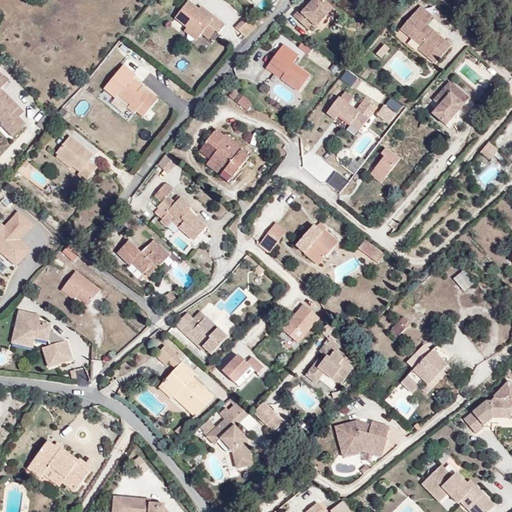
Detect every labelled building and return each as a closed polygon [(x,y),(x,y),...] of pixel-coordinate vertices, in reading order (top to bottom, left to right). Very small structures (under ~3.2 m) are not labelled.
[(219,21),(194,1),(192,4),(187,0),(176,0),(166,13),(180,25),(177,28),(186,36),(193,28),(199,22),(205,27),(210,31),(219,21)] [(316,25),(332,8),(323,0),(312,0),(302,12),(301,12),(313,23),(316,25)] [(433,17),(420,6),(400,28),(421,46),(418,48),(435,63),(451,46),(426,25),(433,17)] [(313,23),(301,12),(302,12),(299,9),(293,15),(307,29),(313,23)] [(245,37),(256,25),(245,15),(234,26),(245,37)] [(199,33),(205,27),(199,22),(193,28),(199,33)] [(309,55),(313,49),(303,42),(299,48),(309,55)] [(297,92),(309,76),(292,64),(298,55),(282,44),(268,64),(283,74),(279,80),(297,92)] [(385,45),(376,54),(381,58),(389,49),(385,45)] [(283,74),(268,64),(264,69),(279,80),(283,74)] [(134,109),(150,88),(142,81),(140,84),(133,78),(134,76),(125,69),(123,72),(121,70),(108,86),(120,96),(117,99),(125,106),(127,103),(134,109)] [(18,107),(0,89),(0,87),(7,81),(0,74),(0,120),(1,122),(0,122),(13,136),(25,124),(12,112),(18,107)] [(345,80),(338,89),(346,96),(354,87),(345,80)] [(434,100),(440,105),(451,92),(464,104),(470,97),(450,80),(434,100)] [(120,96),(108,86),(105,89),(117,99),(120,96)] [(237,103),(243,95),(234,87),(227,96),(237,103)] [(359,99),(363,94),(358,89),(353,94),(359,99)] [(440,105),(433,113),(446,125),(464,104),(451,92),(440,105)] [(248,111),(255,103),(243,95),(237,103),(248,111)] [(355,138),(371,119),(359,109),(352,117),(346,112),(351,106),(342,98),(337,104),(335,103),(323,117),(332,124),(335,121),(355,138)] [(83,99),(73,111),(82,118),(92,106),(83,99)] [(394,116),(381,105),(372,115),(384,126),(394,116)] [(18,117),(23,112),(18,107),(12,112),(18,117)] [(37,126),(43,130),(50,121),(43,116),(37,126)] [(244,153),(248,149),(228,132),(224,137),(215,130),(206,140),(217,149),(210,159),(235,180),(243,171),(240,169),(250,158),(244,153)] [(91,167),(83,160),(88,154),(65,135),(49,153),(80,180),(91,167)] [(210,159),(217,149),(206,140),(198,150),(210,159)] [(491,163),(500,152),(490,144),(481,155),(491,163)] [(399,159),(385,149),(381,154),(384,156),(371,174),(382,182),(399,159)] [(169,175),(180,164),(169,154),(159,166),(169,175)] [(235,180),(210,159),(205,164),(231,185),(235,180)] [(40,186),(47,177),(35,168),(28,176),(40,186)] [(208,228),(189,210),(194,205),(182,195),(175,203),(167,196),(174,188),(166,181),(158,190),(165,196),(157,206),(165,213),(168,210),(177,218),(171,224),(194,244),(208,228)] [(165,213),(157,206),(151,211),(160,219),(165,213)] [(171,224),(177,218),(168,210),(165,213),(160,219),(157,222),(166,230),(171,224)] [(33,226),(18,211),(5,225),(1,223),(0,223),(0,251),(15,266),(32,248),(20,240),(33,226)] [(317,265),(339,241),(323,227),(319,231),(311,223),(293,244),(317,265)] [(273,226),(267,234),(278,242),(284,235),(273,226)] [(273,248),(278,242),(267,234),(263,240),(273,248)] [(153,274),(170,258),(160,248),(148,259),(141,252),(130,240),(116,253),(130,267),(133,264),(144,276),(150,270),(153,274)] [(148,259),(160,248),(153,240),(141,252),(148,259)] [(365,240),(359,248),(378,263),(384,255),(365,240)] [(77,257),(67,248),(63,252),(74,261),(77,257)] [(259,270),(252,264),(248,270),(254,275),(259,270)] [(464,292),(475,282),(464,269),(453,279),(464,292)] [(99,290),(75,272),(61,291),(73,300),(75,297),(87,307),(99,290)] [(164,310),(173,300),(164,292),(155,302),(164,310)] [(282,328),(298,342),(319,319),(303,305),(282,328)] [(392,335),(408,322),(398,310),(382,324),(392,335)] [(68,344),(49,322),(37,320),(38,315),(20,311),(12,344),(33,347),(34,339),(48,341),(49,345),(42,347),(48,369),(72,362),(68,344)] [(197,327),(207,316),(201,311),(194,318),(191,321),(197,327)] [(210,356),(228,337),(207,316),(197,327),(191,321),(194,318),(188,313),(177,325),(210,356)] [(329,340),(339,328),(333,323),(323,334),(329,340)] [(350,373),(341,364),(346,359),(328,342),(319,351),(326,357),(321,362),(318,359),(304,374),(315,384),(323,375),(337,387),(350,373)] [(167,366),(176,356),(166,347),(154,360),(164,369),(167,366)] [(449,367),(433,350),(416,366),(433,383),(449,367)] [(0,352),(0,363),(6,365),(9,354),(0,352)] [(234,382),(250,366),(258,373),(263,367),(251,356),(246,362),(238,355),(222,371),(234,382)] [(214,398),(193,379),(197,375),(176,356),(167,366),(173,371),(160,385),(174,398),(179,393),(200,412),(214,398)] [(433,383),(416,366),(408,374),(419,385),(427,393),(436,385),(433,383)] [(419,385),(408,374),(400,382),(411,393),(419,385)] [(511,383),(508,380),(489,398),(488,401),(488,418),(491,418),(510,418),(510,413),(511,413),(511,383)] [(200,412),(179,393),(174,398),(195,418),(200,412)] [(245,406),(234,396),(229,402),(239,411),(245,406)] [(269,407),(257,397),(249,407),(261,416),(269,407)] [(476,433),(491,418),(488,418),(488,401),(485,401),(465,419),(476,433)] [(233,417),(239,411),(230,403),(223,410),(230,416),(231,415),(233,417)] [(248,442),(236,429),(240,425),(233,417),(231,415),(230,416),(206,438),(214,447),(221,441),(231,452),(236,468),(254,466),(248,442)] [(385,439),(389,427),(371,421),(370,424),(356,420),(334,426),(341,452),(364,447),(383,452),(387,439),(385,439)] [(204,434),(213,426),(209,421),(200,429),(204,434)] [(173,435),(180,428),(175,422),(167,429),(173,435)] [(87,471),(56,447),(54,450),(48,445),(42,441),(21,468),(33,477),(36,474),(42,465),(58,478),(55,482),(70,493),(87,471)] [(56,447),(57,445),(51,441),(48,445),(54,450),(56,447)] [(231,452),(221,441),(214,447),(224,458),(231,452)] [(342,457),(363,452),(381,457),(383,452),(364,447),(341,452),(342,457)] [(149,468),(139,457),(131,463),(141,475),(149,468)] [(363,473),(369,468),(366,464),(360,469),(363,473)] [(58,478),(42,465),(36,474),(52,486),(55,482),(58,478)] [(487,511),(494,506),(476,486),(472,490),(466,483),(456,473),(452,477),(440,465),(424,480),(436,493),(442,488),(448,494),(457,504),(460,502),(469,511),(487,511)] [(439,503),(448,494),(442,488),(436,493),(424,480),(421,484),(439,503)] [(476,486),(470,480),(466,483),(472,490),(476,486)] [(165,504),(152,503),(153,498),(114,494),(112,511),(130,511),(137,511),(165,511),(164,511),(165,504)] [(326,511),(319,503),(308,511),(326,511)]
